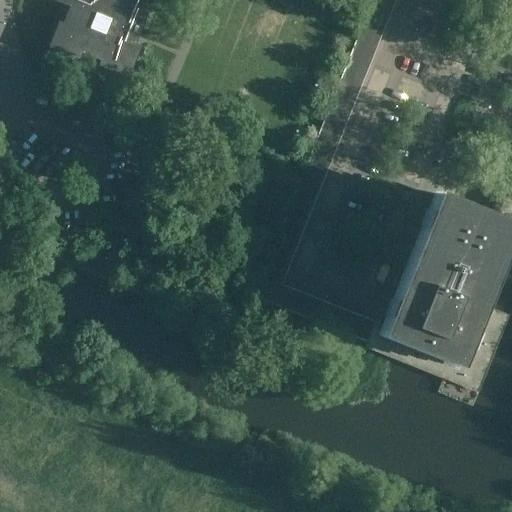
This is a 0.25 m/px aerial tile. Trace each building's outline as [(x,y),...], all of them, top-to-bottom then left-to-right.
[(56,0),(60,1),(60,2),(70,6),(63,23),(57,21),(57,23),(59,23),(48,51),(45,50),(45,52),(76,64),(81,53),(98,60),(96,66),(97,66),(98,64),(126,75),(125,78),(128,78),(142,41),(134,38),(135,35),(136,35),(140,25),(139,25),(148,0),(56,0)] [(395,1),(395,0),(371,0),(370,2),(391,11),(391,10),(390,9),(394,0),(395,1)] [(390,12),(391,11),(370,2),(366,13),(386,22),(387,21),(386,20),(390,11),(390,12)] [(386,23),(386,22),(366,13),(362,24),(382,33),(382,32),(382,31),(385,22),(386,23)] [(382,34),(382,33),(362,24),(357,35),(378,44),(378,43),(377,42),(381,33),(382,34)] [(377,45),(378,44),(357,35),(353,46),(373,55),(374,53),(373,53),(377,44),(377,45)] [(373,56),(373,55),(353,46),(348,57),(369,65),(369,64),(372,55),(373,56)] [(368,66),(369,65),(348,57),(344,68),(365,77),(365,75),(364,75),(368,66)] [(364,78),(365,77),(344,68),(340,79),(360,87),(361,86),(360,86),(363,77),(364,78)] [(360,88),(360,87),(340,79),(335,90),(356,98),(356,97),(355,97),(359,88),(360,88)] [(355,99),(356,98),(335,90),(331,101),(351,109),(352,108),(351,108),(355,99)] [(351,110),(351,109),(331,101),(326,112),(347,120),(347,119),(350,110),(351,110)] [(347,121),(347,120),(326,112),(322,123),(343,131),(343,130),(342,130),(346,121),(347,121)] [(342,132),(343,131),(322,123),(318,134),(338,142),(339,141),(338,141),(341,132),(342,132)] [(338,143),(338,142),(318,134),(313,145),(334,153),(334,152),(337,143),(338,143)] [(334,153),(313,145),(309,156),(329,164),(330,163),(329,163),(333,154),(334,153)] [(329,164),(309,156),(305,167),(325,175),(325,174),(328,165),(329,165),(329,164)] [(325,176),(325,175),(305,167),(300,178),(321,186),(321,185),(320,185),(324,176),(325,176)] [(320,187),(321,186),(300,178),(296,189),(316,197),(317,196),(316,196),(320,187)] [(316,198),(316,197),(296,189),(291,200),(312,208),(312,207),(315,198),(316,198)] [(478,305),(479,303),(511,224),(435,194),(387,316),(380,313),(376,322),(355,314),(347,334),(368,343),(367,346),(476,390),(505,316),(478,305)] [(312,209),(312,208),(291,200),(287,211),(308,219),(308,218),(307,218),(311,209),(312,209)] [(307,220),(308,219),(287,211),(283,222),(303,230),(304,229),(303,229),(306,220),(307,220)] [(303,231),(303,230),(283,222),(278,233),(299,241),(299,240),(298,240),(302,231),(303,231)] [(298,242),(299,241),(278,233),(274,244),(294,252),(295,251),(294,251),(298,242)] [(294,252),(274,244),(269,255),(290,263),(290,262),(293,253),(294,253),(294,252)] [(290,263),(269,255),(265,266),(286,274),(286,273),(285,273),(289,264),(290,264),(290,263)] [(285,275),(286,274),(265,266),(261,277),(281,285),(282,284),(281,284),(284,275),(285,275)] [(289,288),(281,285),(261,277),(253,297),(282,308),(290,288),(289,288)] [(293,313),(301,292),(300,292),(300,293),(291,289),(291,288),(290,288),(282,308),(293,313)] [(304,317),(312,297),(311,296),(311,297),(302,294),(302,293),(301,292),(293,313),(304,317)] [(315,322),(323,301),(322,301),(322,302),(313,298),(313,297),(312,297),(304,317),(315,322)] [(326,326),(334,306),(333,305),(333,306),(324,302),(323,301),(315,322),(326,326)] [(337,331),(346,310),(344,310),(335,307),(335,306),(334,306),(326,326),(337,331)]
